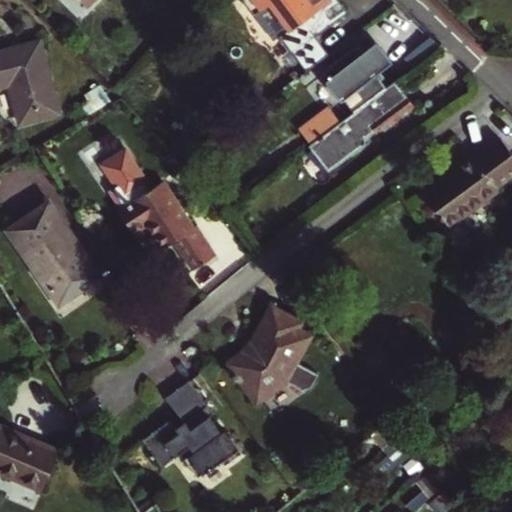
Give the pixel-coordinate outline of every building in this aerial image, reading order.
[(244,0),(256,16),(255,21),(259,31),(265,37),(276,40),(282,39),(307,71),(330,54),(317,36),(350,11),(342,0),(244,0)] [(405,54),(415,67),(441,46),(429,35),(405,54)] [(35,38),(0,47),(0,84),(6,82),(17,120),(55,110),(35,38)] [(355,93),(363,104),(385,87),(378,78),(382,76),(358,44),(323,70),(346,100),(355,93)] [(342,120),(312,141),(307,145),(327,172),(363,145),(361,137),(369,131),(371,135),(375,132),(377,135),(414,108),(394,81),(385,87),(363,104),(342,120)] [(303,129),(312,141),(342,120),(332,107),(303,129)] [(442,164),(445,168),(420,186),(448,223),(482,198),(478,193),(492,182),(494,185),(511,172),(511,151),(499,133),(473,152),(471,149),(455,161),(452,156),(442,164)] [(189,220),(157,173),(114,203),(131,227),(144,218),(160,241),(171,233),(191,262),(213,246),(193,217),(189,220)] [(47,200),(17,221),(50,268),(42,273),(59,299),(97,272),(47,200)] [(270,299),(246,342),(225,357),(254,397),(285,376),(300,384),(310,381),(316,368),(295,356),(310,329),(297,322),(300,316),(270,299)] [(207,409),(183,376),(159,392),(177,418),(170,423),(164,414),(135,434),(155,462),(183,441),(187,448),(177,455),(192,474),(215,458),(218,463),(236,450),(218,426),(215,429),(203,412),(207,409)] [(56,451),(0,426),(0,474),(39,491),(56,451)] [(413,452),(406,458),(419,473),(426,467),(413,452)]
